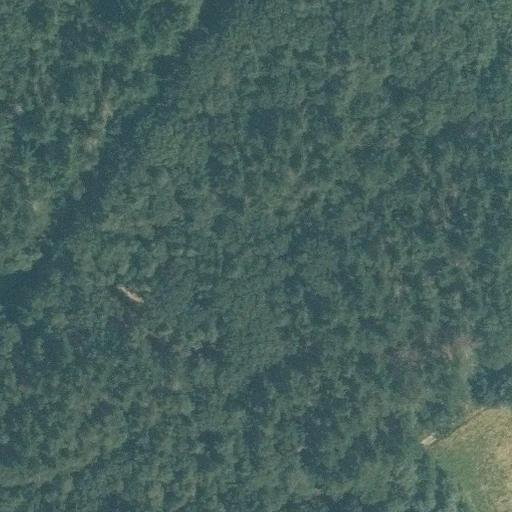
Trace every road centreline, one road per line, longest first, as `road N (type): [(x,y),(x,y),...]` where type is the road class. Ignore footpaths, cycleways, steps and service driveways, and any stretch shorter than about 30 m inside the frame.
road 1 (track): [(0,240),(179,0)]
road 2 (track): [(309,511),(458,414),(467,386)]
